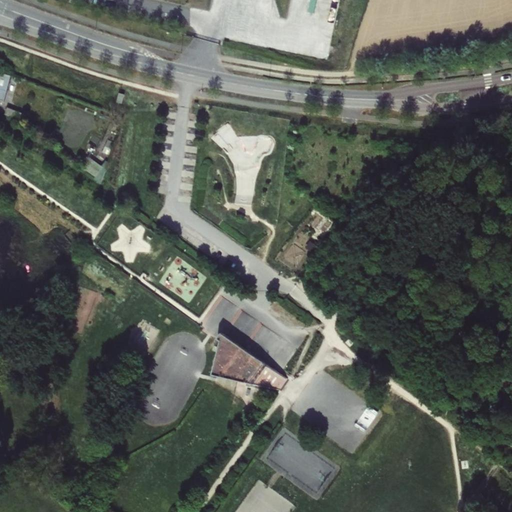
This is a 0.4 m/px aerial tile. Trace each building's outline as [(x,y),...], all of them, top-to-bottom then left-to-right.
[(0,98),(3,100),(10,74),(0,71),(0,98)] [(1,113),(12,120),(16,113),(5,106),(1,113)] [(93,157),(86,167),(101,178),(109,168),(93,157)] [(278,390),(287,380),(263,357),(223,328),(213,372),(278,390)] [(367,430),(378,412),(370,406),(358,424),(367,430)]
